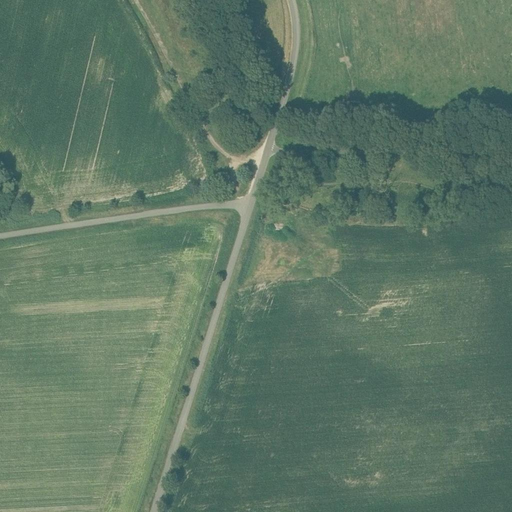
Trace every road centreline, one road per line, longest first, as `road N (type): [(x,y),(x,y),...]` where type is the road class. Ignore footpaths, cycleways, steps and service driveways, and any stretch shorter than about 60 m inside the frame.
road 1 (unclassified): [(154,511),(251,203)]
road 2 (unclassified): [(0,236),(251,203)]
road 3 (unclassified): [(251,203),(294,56),(291,0)]
